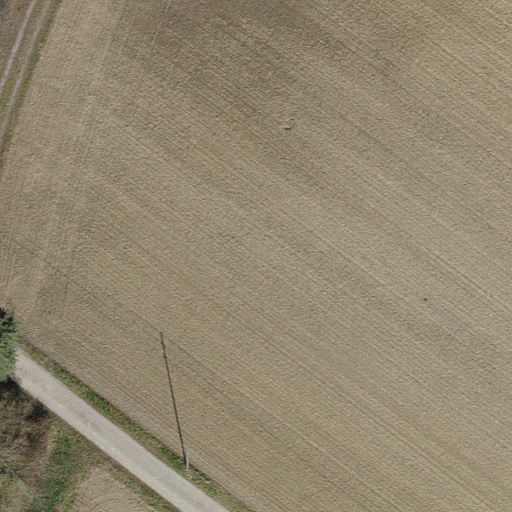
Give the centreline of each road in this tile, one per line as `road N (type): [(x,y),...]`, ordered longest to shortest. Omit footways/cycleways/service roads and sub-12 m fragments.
road 1 (track): [(0,346),(39,386),(207,511)]
road 2 (track): [(0,126),(46,0)]
